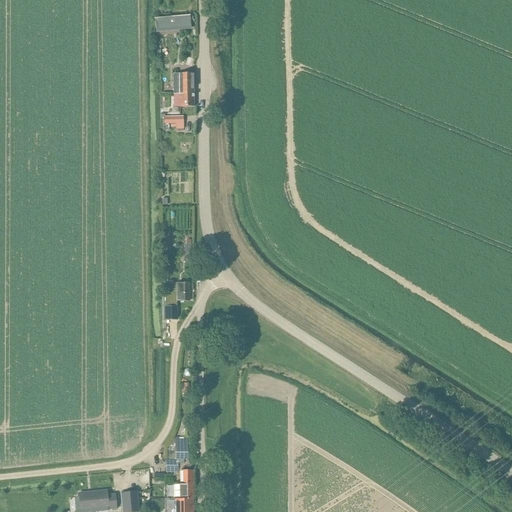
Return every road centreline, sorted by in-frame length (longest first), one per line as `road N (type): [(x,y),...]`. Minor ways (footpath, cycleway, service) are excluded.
road 1 (unclassified): [(511,472),(263,311),(224,272)]
road 2 (unclassified): [(224,272),(205,223),(203,0)]
road 3 (residential): [(201,511),(199,307),(224,272)]
road 4 (track): [(0,477),(122,464)]
